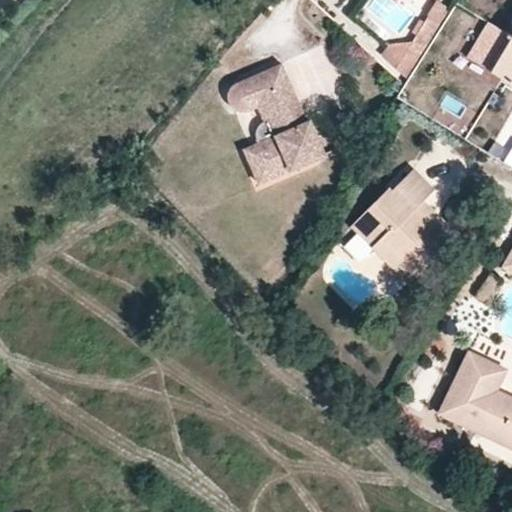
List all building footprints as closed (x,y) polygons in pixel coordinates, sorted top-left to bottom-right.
[(408,81),(452,13),(439,2),(412,43),(389,44),(385,55),(408,81)] [(494,71),(511,41),(511,18),(495,9),(467,56),(494,71)] [(511,41),(494,71),(511,82),(511,41)] [(282,65),(269,70),(273,80),(286,75),(282,65)] [(273,80),(269,70),(240,81),(233,85),(231,89),(229,96),(229,101),(232,106),(238,109),(244,109),(250,108),(258,106),(263,119),(260,123),(256,129),(256,136),(258,142),(262,153),(248,159),(259,183),(325,153),(311,121),(307,122),(286,75),(273,80)] [(262,153),(258,142),(243,149),(248,159),(262,153)] [(455,234),(421,200),(432,189),(413,170),(391,192),(388,189),(357,219),(414,275),(455,234)] [(414,275),(357,219),(351,225),(408,281),(414,275)] [(503,282),(493,276),(478,297),(489,303),(503,282)] [(505,370),(468,352),(438,413),(511,447),(511,397),(497,390),(505,370)]
